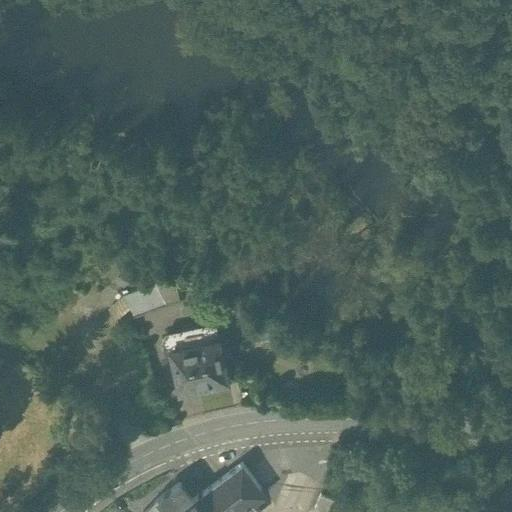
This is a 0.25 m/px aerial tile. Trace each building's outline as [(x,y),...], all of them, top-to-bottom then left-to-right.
[(155,286),(124,298),(135,319),(167,307),(155,286)] [(216,325),(178,333),(181,347),(171,349),(180,392),(197,388),(196,383),(227,377),(216,325)] [(242,467),(192,504),(197,511),(243,511),(247,509),(245,507),(262,493),(242,467)] [(179,488),(158,504),(150,511),(197,511),(192,504),(179,488)] [(326,511),(330,503),(321,499),(315,511),(316,511),(326,511)]
